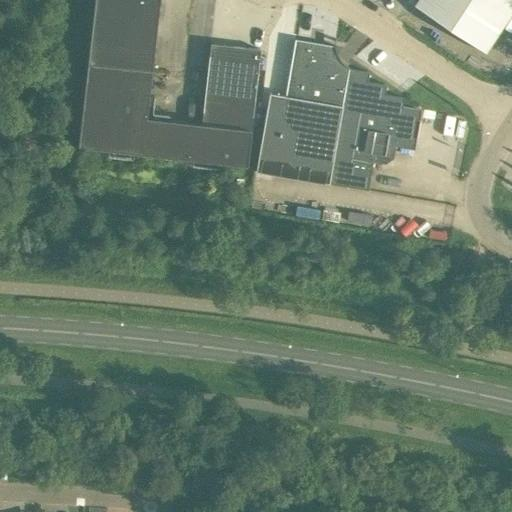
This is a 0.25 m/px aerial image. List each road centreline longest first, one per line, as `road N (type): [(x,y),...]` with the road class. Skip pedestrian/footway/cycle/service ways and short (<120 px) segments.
road 1 (secondary): [(511,402),(186,345),(0,328)]
road 2 (unclassified): [(511,117),(335,0)]
road 3 (residential): [(0,493),(140,500),(159,511)]
road 4 (unclassified): [(511,249),(486,241),(476,192),(511,129)]
